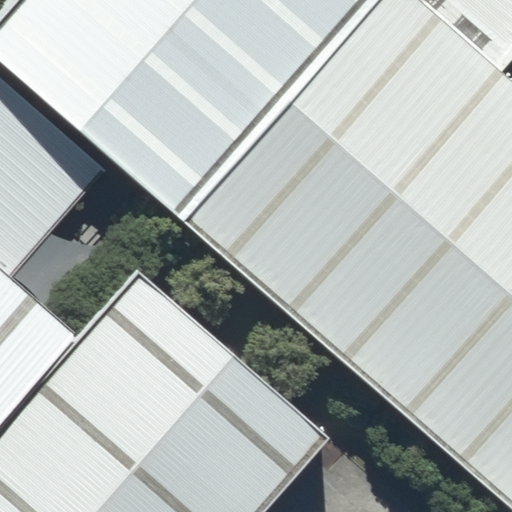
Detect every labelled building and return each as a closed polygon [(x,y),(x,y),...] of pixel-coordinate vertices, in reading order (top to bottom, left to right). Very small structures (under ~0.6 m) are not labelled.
[(356,0),(23,0),(0,27),(0,82),(105,171),(166,223),(356,0)] [(511,0),(356,0),(166,223),(510,511),(511,511),(511,91),(501,82),(511,69),(511,0)] [(105,171),(0,82),(0,282),(3,285),(105,171)] [(0,450),(81,354),(3,285),(0,282),(0,450)] [(0,511),(251,511),(316,435),(139,287),(81,354),(0,450),(0,511)]
